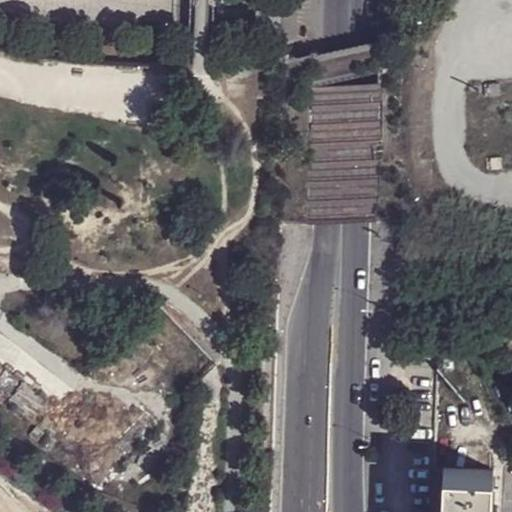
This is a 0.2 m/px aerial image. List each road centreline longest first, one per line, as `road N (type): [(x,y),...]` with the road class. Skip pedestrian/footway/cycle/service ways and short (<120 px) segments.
road 1 (primary): [(348,0),(333,344)]
road 2 (primary): [(333,344),(315,375),(313,511)]
road 3 (primary): [(347,511),(348,376),(333,344)]
